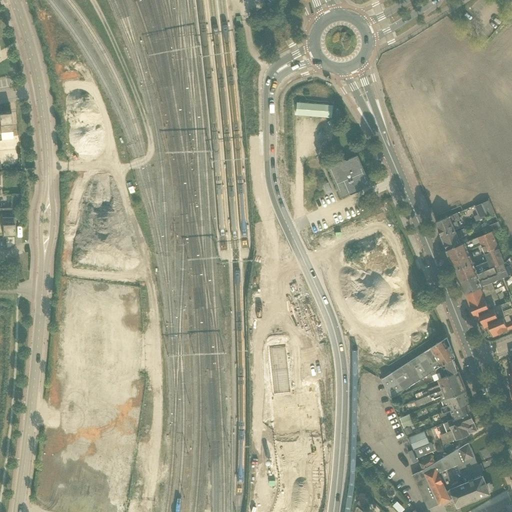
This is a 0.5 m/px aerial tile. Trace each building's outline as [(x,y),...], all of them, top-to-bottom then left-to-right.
[(453,53),(401,75),(394,78),(442,193),(429,198),(436,214),(508,184),(453,53)] [(11,112),(0,113),(0,140),(2,140),(14,139),(13,131),(13,124),(11,112)] [(339,163),(328,168),(340,197),(370,185),(357,155),(346,160),(345,162),(341,164),(339,163)] [(15,224),(15,212),(21,212),(22,193),(13,194),(13,208),(0,208),(0,229),(3,229),(3,236),(15,235),(15,224)] [(489,200),(476,206),(481,218),(495,213),(489,200)] [(457,213),(436,222),(442,236),(456,230),(460,228),(457,221),(460,220),(457,213)] [(501,228),(499,222),(488,227),(490,232),(492,231),(501,228)] [(442,236),(447,250),(462,244),(459,238),(467,235),(464,229),(457,232),(456,230),(442,236)] [(485,252),(498,246),(492,231),(490,232),(479,237),(482,244),(485,252)] [(479,237),(462,244),(447,250),(452,261),(469,254),(468,250),(482,244),(479,237)] [(503,263),(505,262),(498,246),(485,252),(488,260),(491,268),(503,263)] [(473,262),(469,254),(452,261),(455,269),(473,262)] [(473,262),(455,269),(460,281),(491,268),(488,260),(474,266),(473,262)] [(505,267),(503,263),(491,268),(460,281),(465,293),(481,287),(482,286),(492,282),(492,283),(500,279),(509,276),(508,275),(505,267)] [(137,328),(142,289),(64,279),(61,303),(72,304),(73,293),(127,299),(123,327),(137,328)] [(470,305),(496,294),(494,289),(495,289),(492,283),(492,282),(482,286),(481,287),(465,293),(470,305)] [(470,305),(475,316),(479,314),(497,307),(497,306),(495,300),(498,299),(496,294),(470,305)] [(501,305),(497,306),(497,307),(479,314),(481,319),(480,321),(482,324),(484,324),(484,325),(488,323),(489,324),(510,315),(511,314),(511,310),(511,309),(504,312),(501,305)] [(511,321),(510,315),(489,324),(493,335),(499,332),(499,333),(511,328),(511,321)] [(141,370),(146,334),(120,330),(115,367),(141,370)] [(55,337),(54,362),(66,363),(67,338),(55,337)] [(447,337),(440,342),(382,379),(392,399),(431,373),(456,358),(447,337)] [(442,379),(461,371),(456,358),(431,373),(433,376),(440,373),(442,379)] [(428,389),(429,391),(424,393),(425,397),(431,394),(465,381),(461,371),(442,379),(439,380),(441,384),(428,389)] [(116,380),(115,392),(128,393),(129,381),(116,380)] [(443,401),(447,399),(467,391),(468,390),(465,381),(431,394),(425,397),(416,401),(418,406),(441,396),(443,401)] [(468,393),(467,391),(447,399),(449,404),(442,407),(443,412),(444,413),(471,401),(470,399),(471,397),(470,393),(468,393)] [(354,393),(339,395),(341,402),(355,399),(354,393)] [(123,420),(136,420),(136,398),(124,397),(123,420)] [(470,412),(469,411),(474,409),(475,408),(474,404),(472,404),(471,401),(444,413),(443,412),(439,414),(441,419),(451,415),(450,413),(452,412),(455,418),(470,412)] [(469,434),(469,433),(473,432),(469,423),(474,422),(470,412),(455,418),(444,423),(448,432),(453,430),(457,439),(469,434)] [(404,428),(414,424),(410,414),(400,418),(404,428)] [(132,439),(135,422),(122,420),(119,437),(132,439)] [(413,432),(410,426),(405,429),(408,435),(413,432)] [(409,438),(414,450),(430,444),(425,431),(409,438)] [(357,446),(357,436),(346,436),(346,446),(357,446)] [(456,497),(459,505),(472,500),(475,501),(479,499),(480,497),(490,493),(490,492),(493,490),(494,487),(493,484),(490,482),(487,484),(483,476),(475,458),(476,458),(469,443),(436,462),(435,462),(423,469),(424,470),(412,475),(424,500),(429,509),(439,504),(439,505),(456,497)] [(423,469),(435,462),(432,456),(420,463),(423,469)] [(124,511),(130,466),(69,458),(61,511),(124,511)] [(368,480),(363,475),(358,480),(363,485),(368,480)]
